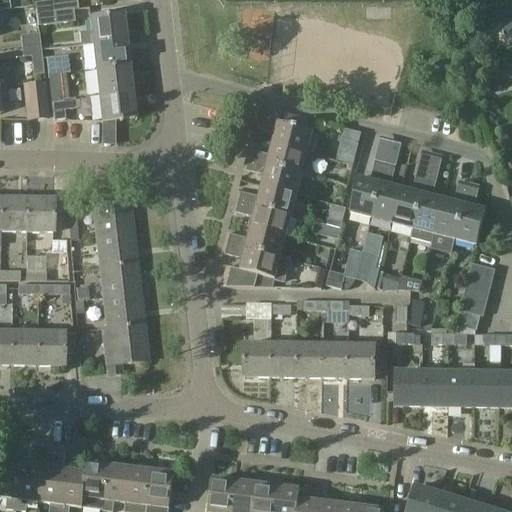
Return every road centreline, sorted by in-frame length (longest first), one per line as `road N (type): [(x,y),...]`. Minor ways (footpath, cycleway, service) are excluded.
road 1 (residential): [(474,151),(168,76)]
road 2 (residential): [(511,470),(205,410)]
road 3 (residential): [(205,410),(177,166)]
road 4 (residential): [(205,410),(0,405)]
road 5 (residential): [(177,166),(0,160)]
